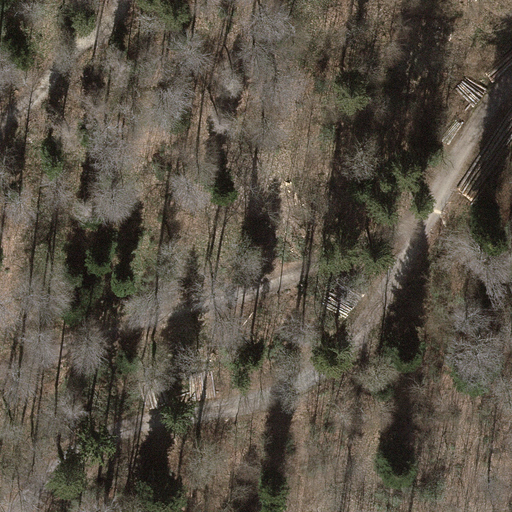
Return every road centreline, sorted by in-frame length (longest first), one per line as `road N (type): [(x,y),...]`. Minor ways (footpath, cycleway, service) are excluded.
road 1 (track): [(511,84),(427,214),(277,280),(0,366)]
road 2 (track): [(427,214),(376,311),(321,370),(250,403),(122,430),(75,457),(17,511)]
